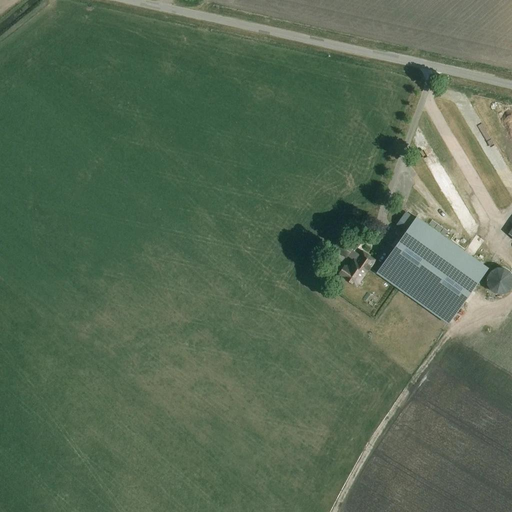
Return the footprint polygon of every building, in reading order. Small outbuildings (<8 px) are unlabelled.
[(502,127),(511,146),(511,145),(511,135),(506,125),(502,127)] [(511,189),(511,183),(508,178),(501,184),(507,193),(511,189)] [(355,209),(351,214),(358,219),(362,213),(355,209)] [(406,232),(376,275),(397,289),(447,324),(469,292),(486,268),(415,219),(406,212),(397,225),(405,231),(406,232)] [(341,237),(332,249),(347,259),(348,257),(354,261),(351,265),(348,263),(345,268),(343,267),(339,272),(341,273),(340,275),(356,286),(367,270),(374,260),(362,252),(359,255),(353,250),(355,247),(341,237)] [(367,296),(363,304),(374,310),(378,302),(367,296)]
